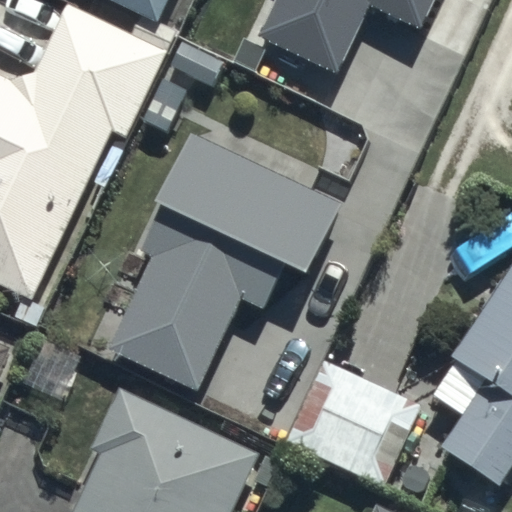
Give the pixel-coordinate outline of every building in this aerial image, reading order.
[(131,45),(169,61),(180,39),(164,31),(178,0),(94,0),(142,22),(131,45)] [(280,0),(263,0),(233,67),(322,108),(356,35),(280,0)] [(411,0),(325,0),(396,33),(411,0)] [(169,61),(131,45),(73,17),(33,98),(0,81),(0,289),(34,306),(98,178),(112,186),(161,78),(169,61)] [(155,263),(110,357),(201,400),(244,308),(266,319),(287,275),(309,286),(343,215),(192,143),(159,213),(164,216),(144,257),(155,263)] [(511,281),(455,365),(459,368),(435,403),(464,423),(442,454),(502,495),(511,481),(511,281)] [(0,386),(15,356),(0,348),(0,386)] [(424,414),(324,368),(286,449),(386,495),(424,414)] [(238,511),(261,465),(121,399),(95,455),(106,461),(81,511),(238,511)]
